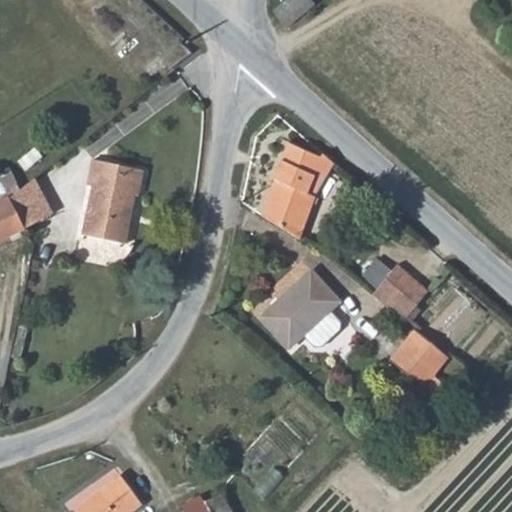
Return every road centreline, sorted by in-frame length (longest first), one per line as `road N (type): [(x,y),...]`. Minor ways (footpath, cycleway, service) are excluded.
road 1 (unclassified): [(0,451),(98,416),(152,376),(187,316),(212,237),(233,52)]
road 2 (unclassified): [(511,295),(233,52)]
